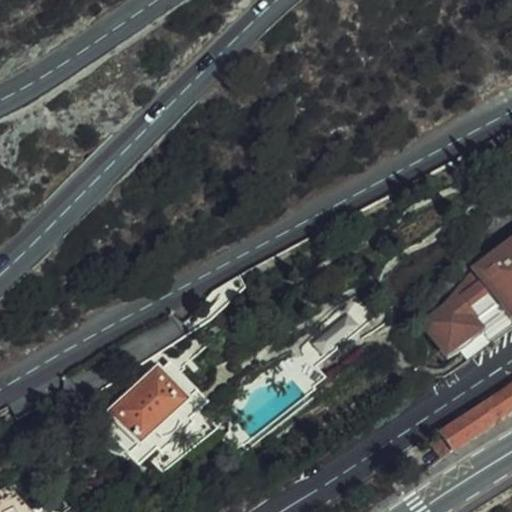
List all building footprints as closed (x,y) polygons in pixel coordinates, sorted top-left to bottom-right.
[(511,240),(475,267),(477,271),(462,293),(424,323),(453,362),(467,353),(479,343),(484,350),(511,330),(511,240)] [(467,353),(472,360),(484,350),(479,343),(467,353)] [(157,367),(108,414),(113,420),(103,428),(106,432),(102,436),(105,447),(112,455),(123,459),(127,455),(140,470),(159,451),(162,455),(195,424),(191,420),(196,415),(188,406),(192,402),(157,367)] [(475,415),(444,434),(446,436),(457,451),(511,416),(511,390),(505,395),(475,415)] [(75,397),(62,396),(61,405),(75,405),(75,397)] [(434,445),(445,460),(457,451),(446,436),(434,445)] [(0,511),(16,511),(4,497),(0,499),(0,511)]
